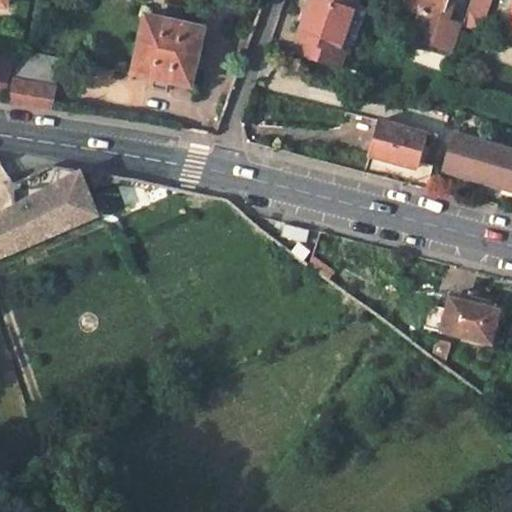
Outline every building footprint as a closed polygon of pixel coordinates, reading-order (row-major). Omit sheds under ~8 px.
[(184,3),(172,0),(167,0),(164,16),(146,12),(134,71),(191,83),(202,25),(180,19),(184,3)] [(357,1),(354,0),(312,0),(299,37),(305,40),(301,55),(343,69),(348,55),(353,57),(369,10),(357,1)] [(411,36),(452,50),(461,24),(446,19),(451,4),(444,1),(443,0),(402,0),(401,4),(420,10),(411,36)] [(468,0),(462,20),(479,27),(487,0),(468,0)] [(511,16),(511,12),(511,0),(501,0),(498,12),(511,16)] [(65,60),(21,51),(15,77),(59,86),(65,60)] [(0,88),(8,91),(15,59),(0,55),(0,88)] [(59,86),(15,77),(10,99),(54,107),(59,86)] [(424,134),(379,118),(368,150),(413,166),(424,134)] [(511,192),(511,152),(450,134),(439,170),(511,192)] [(0,256),(100,215),(80,168),(0,211),(0,256)] [(497,344),(506,309),(454,297),(451,310),(435,306),(429,330),(497,344)]
